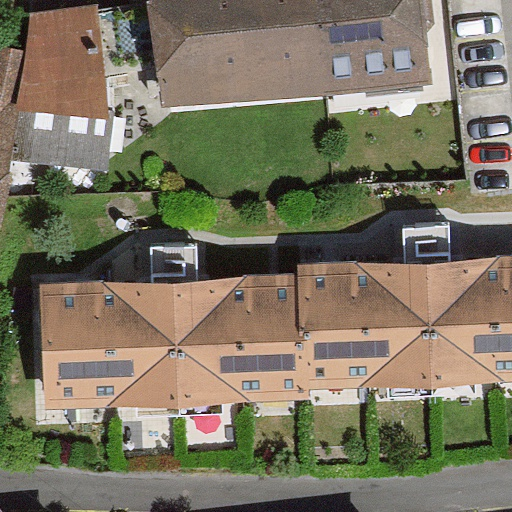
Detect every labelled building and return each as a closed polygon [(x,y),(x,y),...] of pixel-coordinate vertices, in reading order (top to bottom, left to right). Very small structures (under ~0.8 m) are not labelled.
[(32,17),(26,55),(8,150),(108,160),(115,108),(106,108),(104,71),(146,65),(149,94),(235,86),(321,78),(312,0),(157,0),(157,1),(32,17)] [(415,0),(312,0),(321,78),(388,72),(390,87),(424,83),(415,0)] [(0,193),(8,150),(26,55),(0,48),(0,193)] [(301,269),(302,279),(306,375),(511,365),(511,260),(510,261),(453,263),(422,264),(384,266),(340,268),(301,269)] [(76,288),(47,289),(51,395),(306,384),(306,375),(302,279),(260,281),(208,283),(173,284),(115,287),(76,288)]
